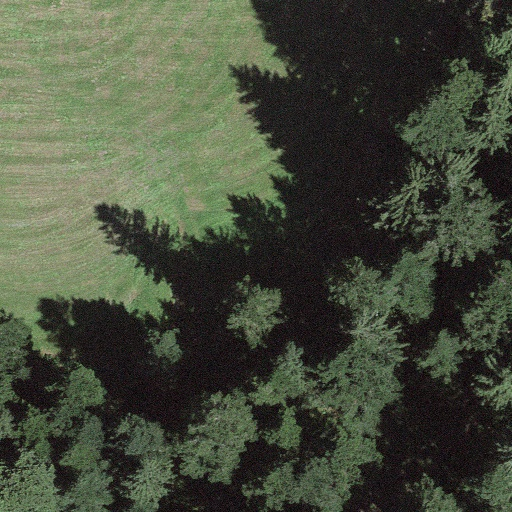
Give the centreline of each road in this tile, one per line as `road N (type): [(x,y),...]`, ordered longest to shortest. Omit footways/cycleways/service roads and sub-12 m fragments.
road 1 (track): [(193,212),(186,440),(201,489),(225,511)]
road 2 (track): [(360,511),(455,437),(511,355)]
